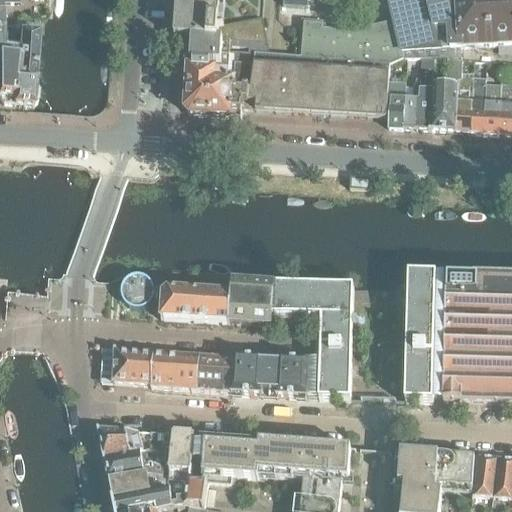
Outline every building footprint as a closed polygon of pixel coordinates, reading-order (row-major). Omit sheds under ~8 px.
[(183,0),(184,4),(177,4),(176,21),(175,41),(192,43),(268,47),(263,21),(219,30),(221,0),(183,0)] [(284,0),(284,9),(308,11),(308,0),(284,0)] [(511,0),(479,0),(460,1),(459,0),(388,0),(395,24),(365,31),(364,25),(355,27),(346,27),(345,33),(323,31),(323,27),(304,25),(301,60),(390,68),(404,63),(421,62),(429,62),(447,62),(462,63),(461,51),(511,48),(511,0)] [(42,28),(41,28),(24,26),(23,33),(20,33),(18,53),(16,53),(15,62),(20,62),(18,86),(17,86),(15,109),(34,110),(35,107),(37,105),(38,97),(35,94),(42,28)] [(15,62),(16,53),(5,52),(5,42),(5,30),(0,30),(0,101),(1,101),(1,104),(4,108),(15,109),(17,86),(18,86),(20,62),(15,62)] [(255,57),(267,58),(268,47),(192,43),(191,63),(191,64),(190,72),(207,74),(207,66),(216,67),(217,65),(227,66),(227,67),(235,67),(254,68),(255,57)] [(386,122),(390,68),(301,60),(267,58),(255,57),(254,68),(250,95),(249,107),(244,106),(244,111),(242,111),(242,113),(386,122)] [(435,73),(435,70),(435,63),(429,62),(421,62),(421,72),(435,73)] [(446,71),(446,63),(435,63),(435,70),(446,71)] [(250,95),(254,68),(235,67),(227,67),(227,66),(217,65),(216,67),(207,66),(207,74),(190,72),(187,114),(191,119),(210,120),(211,102),(218,102),(219,96),(223,97),(223,95),(233,96),(233,94),(250,95)] [(448,89),(434,88),(431,135),(456,137),(460,84),(462,84),(462,78),(463,66),(447,65),(446,85),(449,85),(448,89)] [(460,84),(456,137),(471,138),(473,83),(473,78),(462,78),(462,84),(460,84)] [(511,89),(506,89),(507,79),(502,79),(501,90),(500,107),(501,107),(499,139),(511,140),(511,89)] [(404,102),(402,133),(417,134),(420,86),(421,83),(416,82),(416,90),(414,90),(413,102),(404,102)] [(473,83),(471,138),(485,138),(487,107),(486,89),(487,83),(473,83)] [(431,135),(434,88),(420,86),(417,134),(431,135)] [(487,107),(485,138),(499,139),(501,107),(500,107),(501,90),(486,89),(487,107)] [(249,107),(250,95),(233,94),(233,96),(223,95),(223,97),(219,96),(218,102),(211,102),(210,120),(241,122),(242,113),(242,111),(244,111),(244,106),(249,107)] [(404,102),(390,101),(388,132),(402,133),(404,102)] [(370,194),(370,182),(350,181),(350,193),(370,194)] [(230,328),(232,297),(168,293),(163,298),(155,298),(155,297),(155,295),(155,294),(155,293),(155,292),(154,290),(154,289),(153,288),(153,287),(152,286),(151,285),(151,284),(150,283),(149,282),(148,282),(147,281),(145,281),(145,280),(144,280),(143,280),(142,279),(141,279),(139,279),(138,279),(137,279),(136,279),(134,280),(133,280),(132,280),(131,281),(130,282),(129,282),(128,283),(127,284),(126,285),(125,286),(124,287),(124,288),(123,289),(123,290),(122,292),(122,293),(122,294),(122,295),(122,297),(122,298),(122,299),(123,300),(123,301),(123,303),(124,304),(125,305),(125,306),(126,306),(126,307),(127,308),(128,309),(129,309),(130,310),(131,311),(132,311),(133,312),(135,312),(136,312),(137,312),(138,312),(140,312),(141,312),(142,312),(143,312),(145,311),(146,311),(162,312),(161,323),(162,323),(190,325),(230,328)] [(511,408),(511,281),(442,279),(447,286),(444,402),(444,406),(473,407),(511,408)] [(444,402),(447,286),(437,285),(420,286),(407,291),(404,293),(402,297),(402,301),(406,308),(408,316),(406,406),(434,407),(434,401),(444,402)] [(252,329),(255,287),(233,286),(232,297),(230,328),(252,329)] [(273,319),(275,289),(255,287),(252,329),(272,330),(273,325),(273,319)] [(353,341),(353,327),(353,322),(354,303),(354,294),(354,291),(276,289),(275,289),(273,319),(277,320),(322,322),(322,327),(321,337),(321,345),(320,368),(319,403),(319,404),(348,405),(351,405),(352,379),(352,368),(352,366),(352,365),(352,364),(353,345),(353,341)] [(198,397),(201,359),(116,353),(114,388),(151,391),(152,393),(198,397)] [(226,361),(201,359),(198,397),(224,399),(226,361)] [(229,361),(226,361),(224,399),(236,401),(236,400),(237,400),(263,401),(263,400),(276,401),(276,402),(308,403),(309,364),(278,363),(265,363),(265,362),(229,360),(229,361)] [(161,457),(163,438),(100,433),(105,463),(151,454),(156,454),(156,457),(161,457)] [(163,438),(161,457),(172,458),(174,439),(163,438)] [(174,439),(172,458),(171,471),(191,473),(191,470),(195,441),(195,440),(174,439)] [(205,471),(206,442),(195,441),(191,470),(205,471)] [(339,511),(343,483),(349,484),(350,466),(351,453),(351,452),(345,452),(301,448),(297,448),(260,445),(260,452),(240,451),(228,450),(206,449),(207,441),(206,441),(206,442),(205,471),(204,487),(207,488),(231,489),(232,482),(238,482),(259,483),(304,487),(302,509),(301,511),(339,511)] [(172,458),(161,457),(156,457),(156,454),(151,454),(105,463),(110,486),(145,480),(151,474),(158,478),(157,482),(169,483),(171,471),(172,458)] [(474,476),(475,462),(401,456),(399,488),(405,488),(406,488),(403,511),(441,511),(444,491),(472,493),(474,476)] [(478,493),(481,463),(475,462),(474,476),(472,493),(478,493)] [(494,503),(498,464),(481,463),(477,501),(494,503)] [(511,464),(498,464),(494,503),(511,504),(511,464)] [(191,473),(171,471),(169,483),(157,482),(158,478),(151,474),(145,480),(110,486),(114,505),(168,493),(187,494),(188,488),(189,485),(191,473)] [(189,511),(204,511),(207,488),(204,487),(189,485),(188,488),(187,494),(168,493),(114,505),(115,511),(184,511),(185,510),(189,511)]
